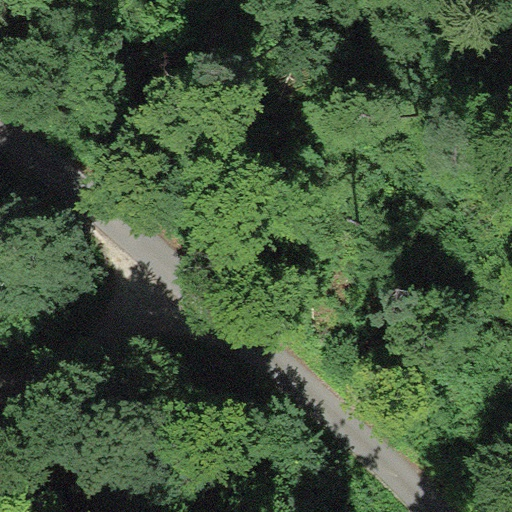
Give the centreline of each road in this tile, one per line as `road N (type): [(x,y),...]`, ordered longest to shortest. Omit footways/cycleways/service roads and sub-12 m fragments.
road 1 (unclassified): [(0,143),(165,277),(407,511)]
road 2 (track): [(165,277),(111,338),(48,384),(0,394)]
